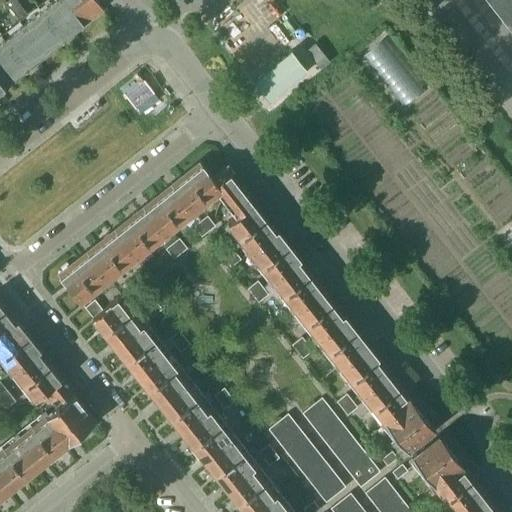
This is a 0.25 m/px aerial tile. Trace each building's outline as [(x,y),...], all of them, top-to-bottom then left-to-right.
[(83,20),(66,0),(50,0),(30,16),(17,0),(11,0),(8,2),(45,50),(83,20)] [(102,5),(98,0),(66,0),(83,20),(102,5)] [(511,0),(488,0),(511,30),(511,0)] [(0,69),(8,80),(27,65),(45,50),(8,2),(6,5),(21,23),(0,39),(0,69)] [(403,103),(425,88),(387,34),(366,49),(403,103)] [(290,49),(258,75),(253,79),(269,99),(274,95),(307,69),(290,49)] [(200,160),(172,182),(194,209),(214,193),(212,175),(200,160)] [(220,194),(236,214),(256,200),(227,164),(212,175),(214,193),(217,196),(220,194)] [(144,204),(165,232),(194,209),(172,182),(144,204)] [(256,200),(236,214),(236,215),(228,222),(250,250),(278,228),(256,200)] [(115,227),(137,254),(165,232),(144,204),(115,227)] [(215,224),(207,215),(200,220),(208,230),(215,224)] [(208,230),(200,220),(194,225),(202,235),(208,230)] [(87,250),(98,264),(108,277),(137,254),(115,227),(87,250)] [(250,250),(273,279),(300,257),(278,228),(250,250)] [(179,237),(173,242),(181,252),(187,247),(179,237)] [(174,257),(181,252),(173,242),(166,247),(174,257)] [(87,250),(58,272),(69,286),(98,264),(87,250)] [(241,257),(235,251),(226,259),(231,265),(241,257)] [(273,279),(295,307),(323,285),(300,257),(273,279)] [(108,277),(98,264),(69,286),(79,299),(108,277)] [(152,274),(144,264),(138,269),(145,279),(152,274)] [(258,279),(248,287),(253,294),(263,286),(258,279)] [(323,285),(295,307),(318,335),(345,314),(323,285)] [(253,294),(258,301),(268,293),(263,286),(253,294)] [(93,316),(114,343),(142,322),(120,294),(93,316)] [(0,332),(17,319),(0,297),(0,332)] [(84,306),(93,316),(102,309),(94,298),(84,306)] [(162,307),(156,301),(147,308),(153,315),(162,307)] [(345,314),(318,335),(340,364),(368,342),(345,314)] [(0,332),(0,353),(12,369),(40,347),(17,319),(0,332)] [(137,372),(164,350),(142,322),(114,343),(137,372)] [(175,344),(184,336),(179,329),(169,337),(175,344)] [(184,336),(175,344),(180,350),(189,343),(184,336)] [(293,343),(298,350),(308,342),(303,336),(293,343)] [(175,344),(169,337),(163,342),(168,349),(175,344)] [(313,349),(308,342),(298,350),(303,357),(313,349)] [(340,364),(362,392),(390,371),(368,342),(340,364)] [(35,398),(42,393),(63,376),(40,347),(12,369),(35,398)] [(159,401),(187,379),(164,350),(137,372),(159,401)] [(390,371),(362,392),(385,421),(412,399),(390,371)] [(41,407),(46,413),(59,429),(87,406),(63,376),(42,393),(48,402),(41,407)] [(16,399),(0,379),(0,399),(6,407),(16,399)] [(181,429),(209,407),(187,379),(159,401),(181,429)] [(220,401),(229,393),(224,386),(214,394),(220,401)] [(342,407),(352,399),(346,392),(337,400),(342,407)] [(229,393),(220,401),(225,407),(235,399),(229,393)] [(322,396),(312,404),(317,411),(327,403),(322,396)] [(352,399),(342,407),(347,413),(357,405),(352,399)] [(412,399),(385,421),(407,449),(434,427),(412,399)] [(327,403),(317,411),(323,417),(332,409),(327,403)] [(312,404),(302,411),(308,418),(317,411),(312,404)] [(96,418),(87,406),(59,429),(68,441),(96,418)] [(181,429),(204,458),(232,436),(209,407),(181,429)] [(332,409),(323,417),(328,424),(338,416),(332,409)] [(317,411),(308,418),(313,425),(323,417),(317,411)] [(288,412),(278,420),(283,426),(293,419),(288,412)] [(68,441),(59,429),(46,413),(18,436),(40,463),(68,441)] [(338,416),(328,424),(333,430),(343,423),(338,416)] [(323,417),(313,425),(318,431),(328,424),(323,417)] [(293,419),(283,426),(289,433),(298,425),(293,419)] [(278,420),(268,427),(274,434),(283,426),(278,420)] [(343,423),(333,430),(338,437),(348,429),(343,423)] [(328,424),(318,431),(323,438),(333,430),(328,424)] [(298,425),(289,433),(294,440),(304,432),(298,425)] [(283,426),(274,434),(279,441),(289,433),(283,426)] [(348,429),(338,437),(343,444),(353,436),(348,429)] [(333,430),(323,438),(329,445),(338,437),(333,430)] [(304,432),(294,440),(299,446),(309,439),(304,432)] [(289,433),(279,441),(284,447),(294,440),(289,433)] [(462,462),(439,433),(411,454),(434,484),(462,462)] [(18,436),(0,450),(0,470),(12,485),(40,463),(18,436)] [(226,486),(254,465),(232,436),(204,458),(226,486)] [(353,436),(343,444),(349,450),(358,443),(353,436)] [(338,437),(329,445),(334,451),(343,444),(338,437)] [(309,439),(299,446),(304,453),(314,445),(309,439)] [(294,440),(284,447),(289,454),(299,446),(294,440)] [(264,457),(273,449),(268,443),(259,450),(264,457)] [(358,443),(349,450),(354,457),(364,449),(358,443)] [(343,444),(334,451),(339,458),(349,450),(343,444)] [(314,445),(304,453),(309,459),(319,452),(314,445)] [(299,446),(289,454),(294,460),(304,453),(299,446)] [(273,449),(264,457),(269,463),(278,455),(273,449)] [(364,449),(354,457),(359,463),(369,456),(364,449)] [(397,456),(392,449),(382,457),(388,463),(397,456)] [(349,450),(339,458),(344,465),(354,457),(349,450)] [(319,452),(309,459),(315,466),(324,458),(319,452)] [(304,453),(294,460),(300,467),(309,459),(304,453)] [(359,463),(349,471),(360,485),(370,477),(380,469),(369,456),(359,463)] [(354,457),(344,465),(349,471),(359,463),(354,457)] [(324,458),(315,466),(320,473),(329,465),(324,458)] [(309,459),(300,467),(305,474),(315,466),(309,459)] [(407,469),(402,462),(392,470),(398,477),(407,469)] [(434,484),(456,511),(484,490),(462,462),(434,484)] [(246,511),(252,511),(277,493),(254,465),(226,486),(246,511)] [(329,465),(320,473),(325,479),(335,472),(329,465)] [(315,466),(305,474),(310,480),(320,473),(315,466)] [(0,494),(12,485),(0,470),(0,494)] [(335,472),(325,479),(330,486),(340,478),(335,472)] [(320,473),(310,480),(315,487),(325,479),(320,473)] [(375,484),(380,490),(390,483),(384,476),(375,484)] [(340,478),(330,486),(335,492),(345,485),(340,478)] [(325,479),(315,487),(320,493),(330,486),(325,479)] [(385,497),(395,489),(390,483),(380,490),(385,497)] [(365,491),(370,498),(380,490),(375,484),(365,491)] [(330,486),(320,493),(326,500),(335,492),(330,486)] [(385,497),(390,503),(400,496),(395,489),(385,497)] [(376,504),(385,497),(380,490),(370,498),(376,504)] [(501,511),(484,490),(456,511),(501,511)] [(350,491),(341,499),(346,506),(356,498),(350,491)] [(252,511),(291,511),(277,493),(252,511)] [(396,510),(405,503),(400,496),(390,503),(396,510)] [(376,504),(381,511),(390,503),(385,497),(376,504)] [(356,498),(346,506),(350,511),(351,511),(361,504),(356,498)] [(341,499),(331,507),(335,511),(337,511),(346,506),(341,499)] [(310,511),(318,506),(313,500),(303,508),(306,511),(310,511)] [(381,511),(393,511),(396,510),(390,503),(381,511)] [(396,510),(397,511),(406,511),(410,509),(405,503),(396,510)]
